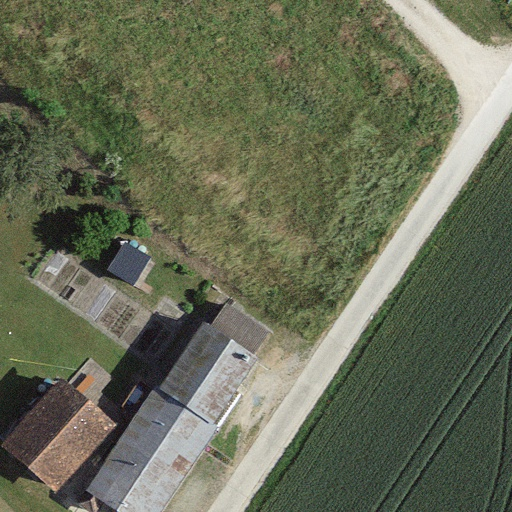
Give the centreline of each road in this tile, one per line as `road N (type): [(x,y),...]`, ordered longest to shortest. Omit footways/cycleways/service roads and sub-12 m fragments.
road 1 (track): [(511,76),(228,511)]
road 2 (track): [(503,87),(404,0)]
